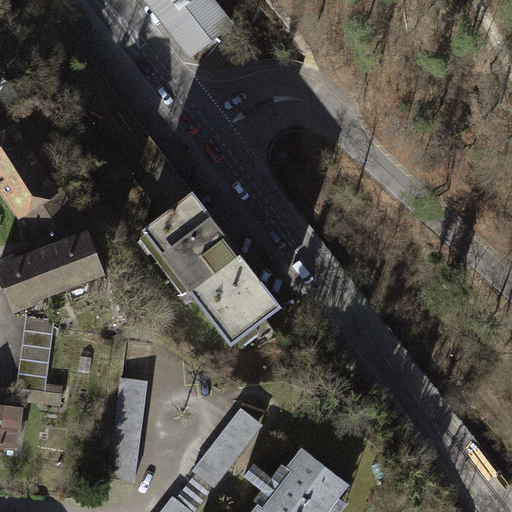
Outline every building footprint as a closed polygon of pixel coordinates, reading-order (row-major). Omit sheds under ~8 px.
[(214,0),(144,0),(191,60),(235,26),(214,0)] [(16,128),(0,137),(0,180),(22,216),(26,213),(57,194),(16,128)] [(47,248),(0,267),(0,269),(15,308),(104,274),(89,233),(62,192),(57,194),(26,213),(47,248)] [(217,199),(162,238),(251,352),(305,315),(217,199)] [(55,320),(28,316),(20,387),(47,390),(55,320)] [(127,374),(115,476),(140,479),(152,377),(127,374)] [(63,393),(47,390),(45,402),(61,405),(63,393)] [(29,410),(0,406),(0,446),(25,450),(29,410)] [(273,429),(251,413),(200,475),(222,490),(273,429)] [(352,511),(368,494),(319,454),(270,511),(352,511)] [(196,511),(179,498),(167,511),(196,511)]
